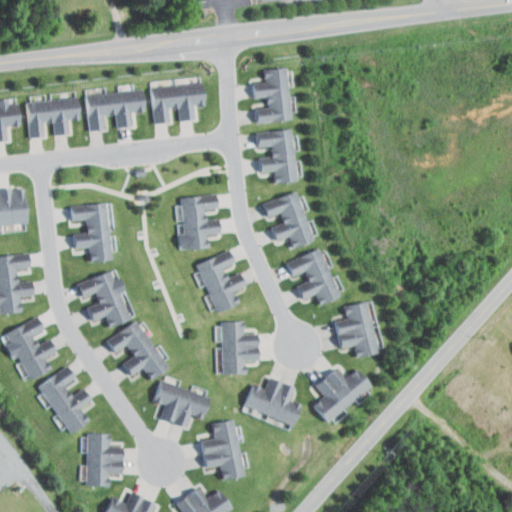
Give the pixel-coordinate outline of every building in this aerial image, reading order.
[(289,65),(293,117),(257,120),(256,106),(270,105),(269,95),(255,96),(254,81),(267,79),(266,67),(289,65)] [(150,87),(203,82),(205,103),(195,104),(196,117),(182,118),(180,106),(171,107),(173,121),(154,123),(150,87)] [(89,94),(141,88),(143,109),(133,110),(134,123),(120,125),(118,113),(109,114),(111,127),(92,129),(89,94)] [(25,100),(78,95),(80,116),(69,117),(71,130),(56,131),(55,119),(46,120),(47,134),(29,136),(25,100)] [(0,104),(13,103),(15,124),(5,125),(6,138),(0,138),(0,104)] [(293,129),(298,179),(273,181),(272,170),(261,171),(260,156),(274,155),(273,143),(259,144),(258,133),(293,129)] [(0,189),(0,222),(26,220),(23,187),(0,189)] [(298,188),(316,236),(292,246),(288,235),(278,239),(273,225),(286,220),(282,210),(267,216),(262,202),(298,188)] [(216,194),(218,207),(207,208),(208,218),(220,216),(221,231),(208,233),(209,244),(187,247),(182,198),(216,194)] [(107,203),(112,255),(91,258),(90,247),(77,248),(76,234),(88,233),(87,224),(73,225),(71,207),(107,203)] [(320,246),(342,294),(321,304),(316,294),(303,300),(296,285),(311,278),(306,268),(293,274),(287,262),(320,246)] [(196,263),(217,312),(241,301),(236,291),(247,286),(241,272),(228,277),(223,265),(233,261),(228,249),(196,263)] [(0,255),(0,312),(22,311),(21,296),(34,295),(33,280),(18,282),(16,266),(29,265),(28,252),(0,255)] [(110,270),(130,319),(110,327),(106,317),(94,322),(89,309),(100,304),(97,296),(84,301),(77,284),(110,270)] [(368,300),(380,350),(359,355),(356,344),(342,347),(336,320),(349,317),(347,305),(368,300)] [(37,318),(43,328),(34,334),(38,342),(48,336),(57,352),(48,357),(52,365),(32,377),(7,335),(37,318)] [(136,321),(166,365),(148,376),(142,367),(131,375),(123,363),(133,356),(128,348),(117,356),(106,341),(136,321)] [(223,321),(224,372),(246,372),(245,361),(262,361),(262,332),(245,332),(245,321),(223,321)] [(67,365),(76,377),(65,385),(72,396),(84,388),(92,399),(80,408),(90,421),(70,435),(36,387),(67,365)] [(316,405),(326,397),(316,385),(338,366),(347,377),(358,367),(374,385),(330,422),(316,405)] [(254,385),(267,390),(272,378),(295,387),(291,398),(302,403),(294,423),(247,404),(254,385)] [(161,380),(207,397),(200,417),(192,414),(187,426),(160,416),(164,406),(153,402),(161,380)] [(203,441),(215,439),(212,424),(233,419),(244,475),(222,479),(219,464),(208,466),(203,441)] [(87,434),(84,485),(108,486),(109,475),(121,476),(124,443),(110,442),(110,436),(87,434)] [(200,485),(207,495),(219,487),(232,506),(223,511),(181,511),(175,502),(200,485)] [(133,494),(153,505),(149,511),(103,511),(112,497),(127,505),(133,494)]
